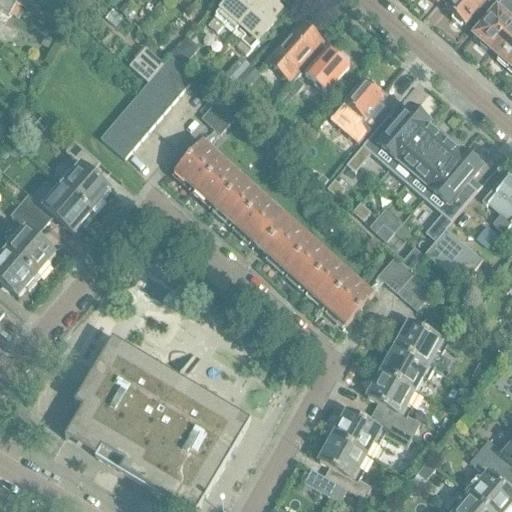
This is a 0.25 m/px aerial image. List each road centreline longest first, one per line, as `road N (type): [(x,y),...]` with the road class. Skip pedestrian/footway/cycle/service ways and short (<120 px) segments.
road 1 (residential): [(0,390),(153,204),(334,362),(251,511)]
road 2 (residential): [(362,0),(511,129)]
